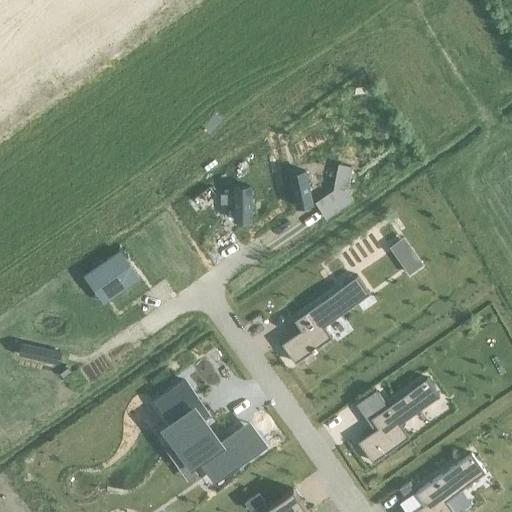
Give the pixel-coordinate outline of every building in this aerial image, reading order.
[(333,189),(315,201),(326,218),(354,199),(347,190),(352,166),(338,163),(333,189)] [(290,173),(297,206),(297,205),(311,202),(311,203),(312,203),(305,170),(304,170),(305,170),(290,173)] [(221,202),(221,203),(235,203),(235,219),(236,219),(236,217),(250,217),(250,219),(251,219),(251,185),(250,185),(250,186),(236,186),(236,185),(235,185),(235,192),(221,192),(221,193),(221,202)] [(202,192),(208,200),(216,195),(210,186),(202,192)] [(411,246),(397,255),(409,272),(423,263),(411,246)] [(119,250),(84,274),(94,288),(101,283),(111,297),(139,277),(119,250)] [(281,342),(295,362),(332,336),(324,325),(370,292),(357,274),(294,319),(301,329),(281,342)] [(20,353),(20,354),(58,362),(57,362),(59,351),(60,351),(60,350),(23,342),(23,343),(21,354),(20,353)] [(377,426),(358,440),(373,462),(410,435),(401,422),(440,395),(427,377),(371,417),(377,426)] [(221,474),(255,451),(240,429),(221,443),(201,415),(207,411),(184,379),(157,398),(173,421),(169,423),(197,462),(208,455),(221,474)] [(423,503),(410,511),(455,511),(446,499),(486,471),(472,452),(415,491),(423,503)] [(293,488),(268,506),(272,511),(308,511),(310,511),(293,488)] [(258,492),(245,501),(251,509),(264,500),(258,492)]
